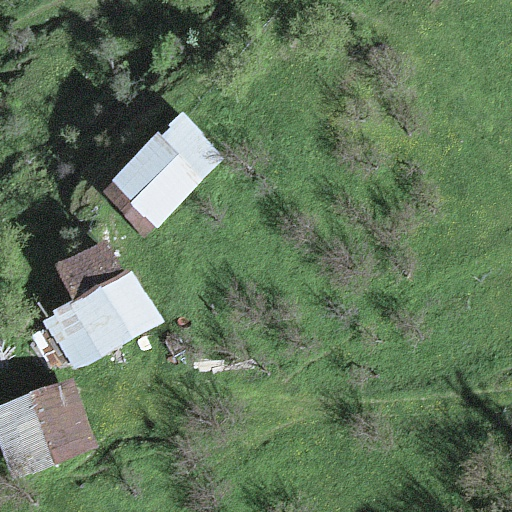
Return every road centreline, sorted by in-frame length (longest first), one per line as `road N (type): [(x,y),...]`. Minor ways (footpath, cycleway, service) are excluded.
road 1 (track): [(136,511),(188,493),(256,433),(315,415),(511,393)]
road 2 (track): [(93,392),(315,415)]
